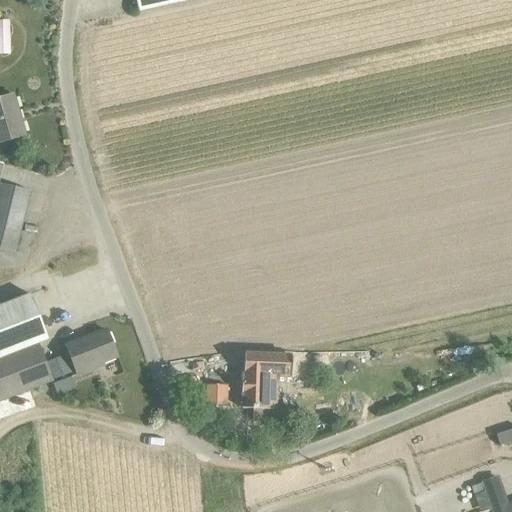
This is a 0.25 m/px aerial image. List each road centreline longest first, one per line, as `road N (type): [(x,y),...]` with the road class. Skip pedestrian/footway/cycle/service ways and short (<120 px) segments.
road 1 (unclassified): [(511,370),(284,465),(241,467),(180,440),(86,169),(67,87),(77,0)]
road 2 (track): [(0,433),(50,412),(180,440)]
